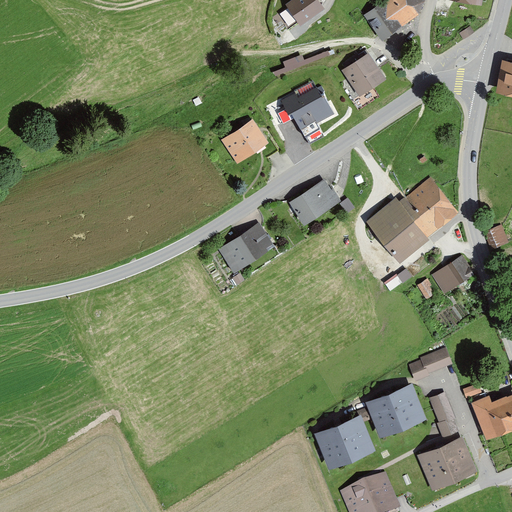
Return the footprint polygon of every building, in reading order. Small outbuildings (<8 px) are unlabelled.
[(296,0),(292,3),(308,25),(330,9),(323,0),(296,0)] [(387,36),(417,14),(405,0),(384,0),(369,12),(387,36)] [(474,32),(469,25),(459,32),(463,39),(474,32)] [(342,70),(357,93),(382,77),(367,54),(342,70)] [(502,93),(511,94),(511,61),(507,60),(502,93)] [(306,133),(340,114),(325,88),(292,107),(306,133)] [(240,166),(271,145),(254,121),(224,142),(240,166)] [(403,262),(462,214),(431,176),(372,224),(403,262)] [(293,203),(309,226),(344,203),(329,179),(293,203)] [(502,224),(485,230),(490,248),(508,242),(502,224)] [(223,250),(235,267),(272,243),(261,225),(223,250)] [(458,261),(434,276),(445,294),(469,279),(458,261)] [(407,265),(385,280),(392,289),(413,273),(407,265)] [(427,276),(418,282),(426,296),(436,290),(427,276)] [(447,348),(410,364),(416,379),(453,363),(447,348)] [(480,384),(464,389),(466,397),(483,391),(480,384)] [(386,442),(432,423),(417,387),(371,407),(386,442)] [(445,393),(431,398),(444,438),(459,433),(445,393)] [(472,406),(489,441),(511,430),(511,394),(494,403),(491,397),(472,406)] [(332,471),(377,453),(363,418),(317,436),(332,471)] [(419,459),(435,494),(478,475),(461,439),(419,459)] [(341,493),(348,511),(395,511),(400,510),(385,475),(341,493)]
